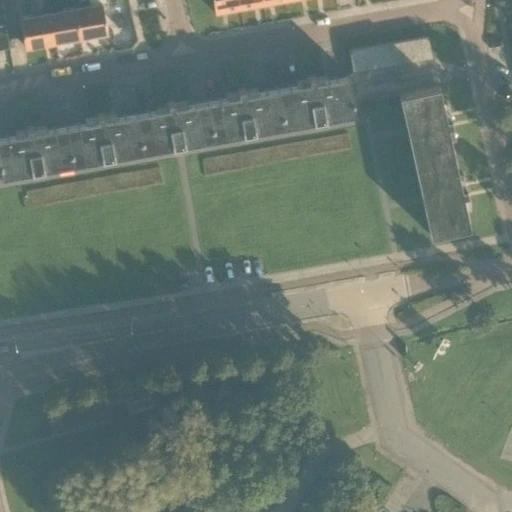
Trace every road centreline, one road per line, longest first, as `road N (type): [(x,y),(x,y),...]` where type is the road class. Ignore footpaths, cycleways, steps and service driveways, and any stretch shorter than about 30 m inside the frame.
road 1 (residential): [(184,56),(475,10)]
road 2 (tertiary): [(98,342),(366,296)]
road 3 (unclassified): [(366,296),(396,437),(470,487),(487,511)]
road 4 (residential): [(511,211),(473,35),(475,10)]
road 5 (residential): [(0,89),(184,56)]
road 6 (tertiary): [(366,296),(511,268)]
